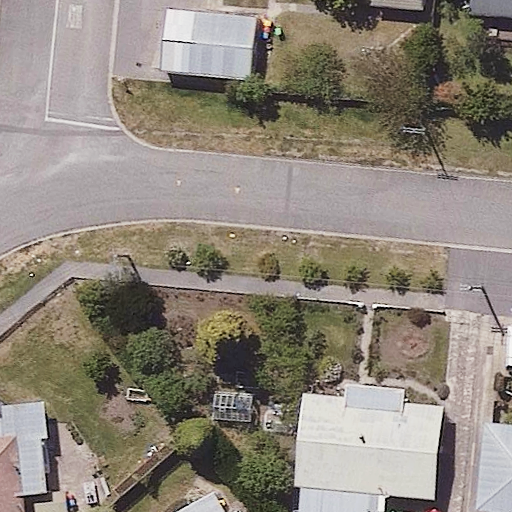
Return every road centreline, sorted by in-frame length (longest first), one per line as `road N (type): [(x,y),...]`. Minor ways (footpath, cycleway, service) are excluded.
road 1 (residential): [(48,189),(99,177),(155,179),(511,213)]
road 2 (residential): [(48,189),(58,0)]
